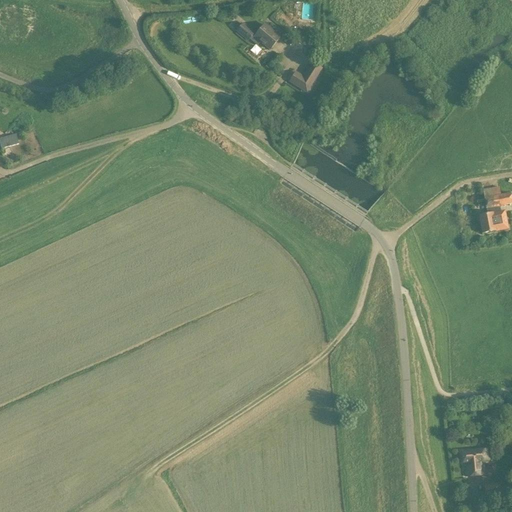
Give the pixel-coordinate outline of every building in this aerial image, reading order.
[(280,38),(264,25),(256,35),(243,24),(237,31),(248,41),(249,40),(257,47),(261,42),(270,50),(280,38)] [(323,69),(312,63),(303,77),(296,72),(289,83),(307,94),(323,69)] [(17,139),(16,135),(16,134),(0,138),(0,145),(1,149),(18,144),(17,139)] [(482,190),(486,209),(511,204),(511,202),(510,193),(500,195),(499,187),(482,190)] [(492,214),(495,231),(508,229),(505,211),(492,214)] [(495,231),(492,214),(479,216),(482,234),(495,231)] [(485,460),(489,460),(488,450),(484,450),(461,452),(462,463),(465,463),(466,477),(478,476),(484,475),(483,461),(485,461),(485,460)] [(502,496),(501,484),(483,485),(484,497),(502,496)]
